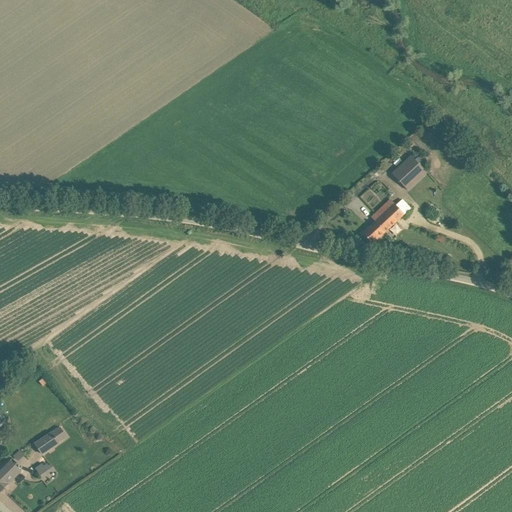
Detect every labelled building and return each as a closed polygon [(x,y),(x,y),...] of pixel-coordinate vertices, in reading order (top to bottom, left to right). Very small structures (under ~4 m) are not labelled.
[(406,189),(426,172),(411,155),(392,173),(406,189)] [(404,214),(390,199),(371,217),(374,221),(362,233),(372,244),(404,214)] [(51,431),(33,443),(41,455),(59,443),(51,431)] [(21,459),(25,454),(19,449),(15,455),(21,459)] [(9,459),(0,468),(0,492),(21,471),(9,459)] [(49,466),(39,473),(42,478),(53,471),(49,466)]
